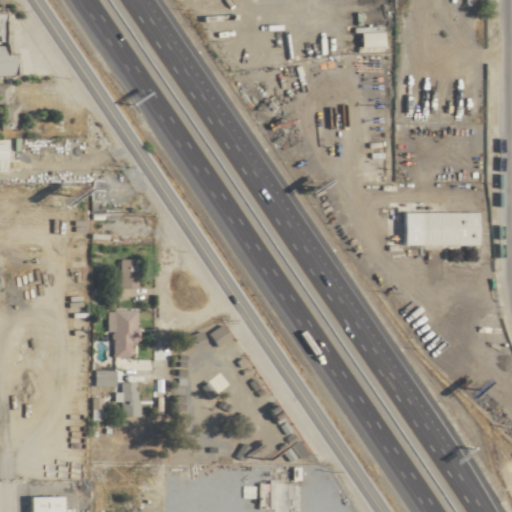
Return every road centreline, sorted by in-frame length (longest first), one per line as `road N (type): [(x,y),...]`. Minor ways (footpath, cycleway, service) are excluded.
road 1 (tertiary): [(379,511),(28,0)]
road 2 (motorway): [(78,0),(425,511)]
road 3 (motorway): [(445,461),(132,0)]
road 4 (tertiary): [(507,0),(511,296)]
